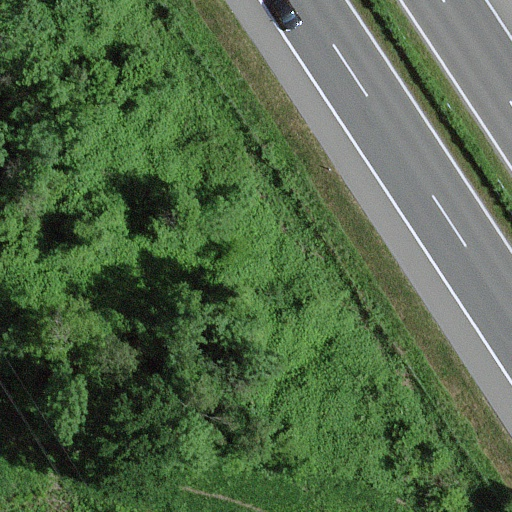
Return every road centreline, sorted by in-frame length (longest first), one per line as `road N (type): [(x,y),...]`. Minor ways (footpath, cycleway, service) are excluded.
road 1 (motorway): [(303,0),(511,315)]
road 2 (motorway): [(511,103),(444,0)]
